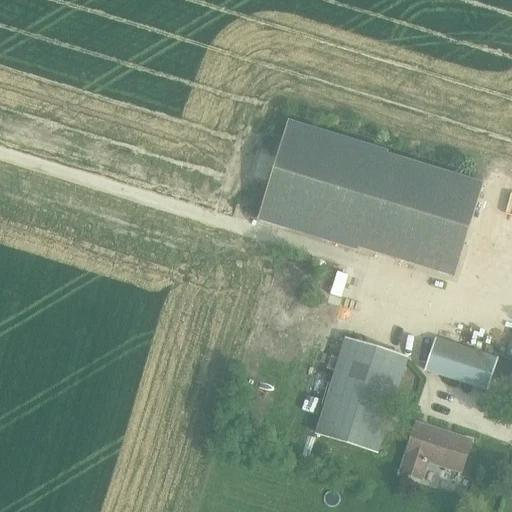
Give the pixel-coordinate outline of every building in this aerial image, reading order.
[(261,221),(338,244),(455,279),(484,185),(290,125),(261,221)] [(249,247),(189,438),(275,465),(335,273),(249,247)] [(497,360),(436,340),(426,371),(486,391),(497,360)] [(376,453),(405,363),(344,344),(315,434),(376,453)] [(460,472),(469,442),(416,425),(401,473),(421,479),(426,462),(460,472)]
